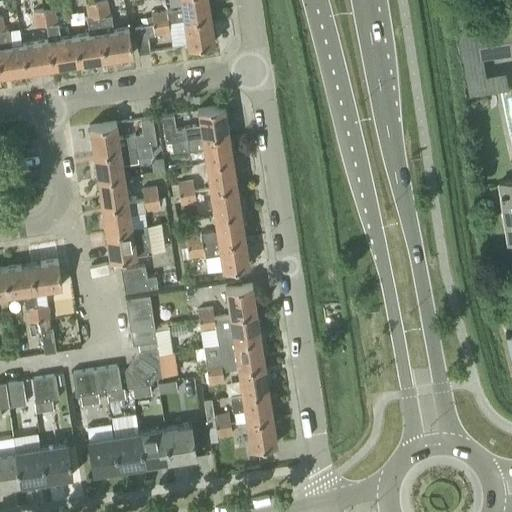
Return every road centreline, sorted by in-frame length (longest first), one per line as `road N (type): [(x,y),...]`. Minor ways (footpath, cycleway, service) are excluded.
road 1 (primary): [(313,0),(388,300),(411,453)]
road 2 (primary): [(455,447),(361,0)]
road 3 (residential): [(326,503),(290,208),(264,70)]
road 4 (residential): [(52,98),(264,70)]
road 5 (residential): [(0,246),(41,240),(55,227),(61,205),(52,98)]
